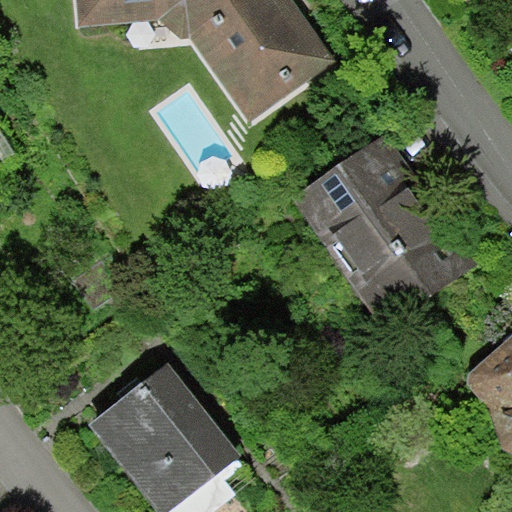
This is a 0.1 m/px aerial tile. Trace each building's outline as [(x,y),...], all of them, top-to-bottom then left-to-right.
[(76,0),(79,28),(159,20),(181,39),(191,38),(250,122),(337,61),(293,0),(76,0)] [(387,137),(294,200),(369,310),(410,282),(421,298),(473,263),(387,137)] [(511,337),(471,372),(470,386),(489,406),(503,448),(511,452),(511,337)] [(169,364),(91,424),(158,511),(168,511),(238,459),(241,457),(169,364)] [(168,511),(212,511),(236,494),(227,481),(242,467),(238,459),(168,511)]
